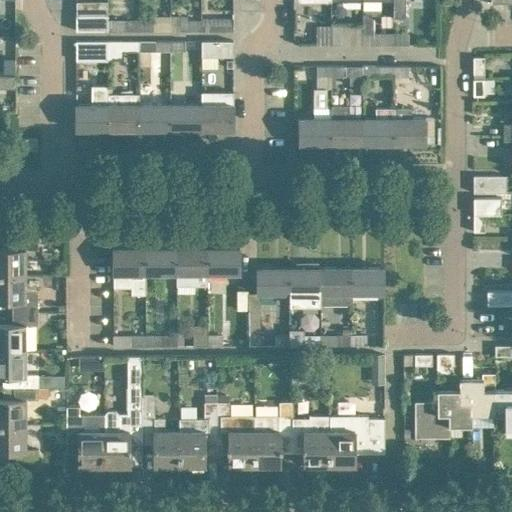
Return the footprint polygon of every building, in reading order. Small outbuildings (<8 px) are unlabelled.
[(393,0),(394,16),(406,16),(405,0),(393,0)] [(76,30),(108,30),(108,19),(108,14),(76,14),(76,30)] [(153,19),(153,30),(170,30),(170,19),(171,15),(153,15),(153,19)] [(202,30),(202,19),(187,19),(187,15),(171,15),(170,30),(202,30)] [(139,30),(139,19),(108,19),(108,30),(139,30)] [(153,19),(139,19),(139,30),(153,30),(153,19)] [(233,19),(202,19),(202,30),(233,30),(233,19)] [(346,25),(331,25),(331,43),(362,43),(362,33),(361,33),(361,23),(346,23),(346,25)] [(316,43),(331,43),(331,25),(316,25),(316,33),(316,43)] [(394,33),(362,33),(362,43),(394,43),(394,33)] [(408,33),(394,33),(394,43),(408,43),(408,33)] [(108,50),(108,40),(76,39),(76,60),(108,60),(108,50)] [(108,40),(108,50),(139,50),(139,40),(108,40)] [(170,72),(170,40),(139,40),(139,50),(139,62),(151,62),(151,50),(160,50),(160,74),(170,74),(170,72)] [(202,40),(170,40),(170,72),(182,71),(181,50),(191,50),(191,64),(202,64),(202,50),(202,40)] [(202,40),(202,50),(216,50),(216,40),(202,40)] [(484,56),(473,56),(473,73),(484,73),(484,56)] [(329,89),(329,75),(331,75),(331,65),(316,65),(316,89),(329,89)] [(362,65),(331,65),(331,75),(349,75),(349,84),(361,84),(361,75),(362,75),(362,65)] [(394,65),(362,65),(362,75),(394,75),(394,65)] [(408,65),(394,65),(394,75),(408,75),(408,65)] [(0,73),(0,85),(8,86),(8,73),(0,73)] [(484,95),(484,78),(473,78),(473,95),(484,95)] [(108,128),(108,93),(107,93),(107,84),(91,84),(90,103),(76,103),(76,129),(108,128)] [(139,93),(108,93),(108,128),(139,128),(139,103),(139,93)] [(170,128),(170,103),(139,103),(139,128),(170,128)] [(202,128),(202,103),(170,103),(170,128),(202,128)] [(233,103),(202,103),(202,128),(233,128),(233,103)] [(331,143),(362,143),(362,117),(348,117),(347,104),(331,104),(331,107),(331,143)] [(331,107),(313,107),(313,117),(299,117),(299,143),(331,143),(331,107)] [(394,107),(375,107),(375,117),(362,117),(362,143),(394,143),(394,107)] [(412,117),(412,107),(394,107),(394,143),(425,143),(425,117),(412,117)] [(503,134),(511,134),(511,122),(503,122),(503,134)] [(511,134),(503,134),(503,147),(511,146),(511,134)] [(26,137),(26,149),(37,149),(37,137),(26,137)] [(507,174),(473,174),(473,191),(507,191),(507,174)] [(473,196),(473,213),(485,213),(485,196),(473,196)] [(485,230),(485,213),(473,213),(473,230),(485,230)] [(12,248),(0,247),(0,273),(28,274),(27,248),(38,248),(38,235),(12,235),(12,248)] [(177,283),(207,283),(207,272),(209,272),(209,246),(177,247),(177,283)] [(239,246),(209,246),(209,272),(240,272),(239,246)] [(145,292),(145,272),(145,247),(113,247),(113,285),(131,285),(131,292),(145,292)] [(176,272),(176,283),(177,283),(177,247),(145,247),(145,272),(176,272)] [(306,266),(289,266),(289,292),(320,292),(320,266),(320,262),(306,262),(306,266)] [(257,266),(257,292),(260,292),(289,292),(289,266),(257,266)] [(320,266),(320,292),(351,292),(351,266),(320,266)] [(383,266),(351,266),(351,292),(383,292),(383,266)] [(0,298),(12,299),(12,311),(39,311),(38,297),(28,297),(28,274),(0,273),(0,298)] [(487,304),(511,303),(511,289),(487,290),(487,304)] [(248,290),(237,290),(237,309),(248,309),(248,292),(248,290)] [(257,292),(248,292),(248,309),(249,309),(249,344),(260,344),(260,292),(257,292)] [(207,324),(209,324),(209,344),(222,344),(222,321),(214,321),(214,305),(207,305),(207,324)] [(0,322),(0,348),(28,349),(28,323),(39,323),(39,311),(12,311),(12,323),(0,322)] [(288,333),(289,333),(289,344),(304,344),(304,322),(288,323),(288,333)] [(209,324),(207,324),(193,324),(193,344),(209,344),(209,324)] [(336,343),(351,344),(351,333),(336,333),(336,343)] [(366,334),(351,333),(351,344),(366,344),(366,334)] [(113,345),(145,345),(145,334),(113,334),(113,345)] [(177,334),(145,334),(145,345),(178,345),(177,334)] [(274,334),(274,344),(288,344),(288,334),(274,334)] [(495,355),(511,355),(511,344),(495,344),(495,355)] [(38,386),(38,383),(38,373),(28,373),(28,349),(0,348),(0,373),(3,374),(3,386),(38,386)] [(454,364),(454,352),(437,353),(437,377),(453,377),(453,364),(454,364)] [(307,364),(307,353),(291,353),(291,378),(301,378),(304,376),(307,373),(308,368),(308,364),(307,364)] [(415,364),(432,364),(432,353),(415,353),(415,364)] [(96,354),(96,369),(105,369),(105,354),(101,354),(100,354),(96,354)] [(384,354),(371,354),(371,370),(384,370),(384,354)] [(107,408),(104,412),(104,429),(105,429),(105,465),(130,465),(130,442),(144,442),(144,418),(141,418),(141,355),(127,355),(127,412),(119,412),(116,408),(107,408)] [(494,413),(494,388),(495,388),(495,372),(482,372),(482,377),(460,377),(460,388),(460,400),(472,400),(472,413),(494,413)] [(48,396),(48,383),(38,383),(38,386),(3,386),(3,398),(0,397),(0,423),(27,423),(27,398),(38,398),(38,396),(48,396)] [(450,424),(472,424),(472,413),(472,400),(460,400),(460,388),(437,388),(437,400),(437,411),(450,411),(450,424)] [(511,424),(511,388),(495,388),(494,388),(494,413),(505,413),(505,424),(511,424)] [(154,442),(154,465),(180,465),(180,428),(179,428),(166,428),(166,417),(155,417),(155,393),(144,393),(144,418),(144,442),(154,442)] [(204,417),(179,417),(179,428),(180,428),(180,465),(205,465),(205,442),(217,442),(218,442),(218,400),(204,400),(204,417)] [(229,413),(229,400),(218,400),(218,442),(217,442),(217,452),(229,452),(229,465),(256,464),(255,413),(229,413)] [(278,400),(278,413),(255,413),(256,464),(280,464),(280,452),(292,451),(292,417),(292,400),(278,400)] [(450,436),(450,424),(450,411),(437,411),(437,400),(415,400),(415,436),(450,436)] [(79,452),(79,465),(105,465),(105,429),(104,429),(81,429),(81,418),(79,418),(79,405),(67,404),(67,452),(79,452)] [(309,414),(309,417),(292,417),(292,451),(304,451),(304,464),(331,464),(331,426),(329,426),(329,414),(309,414)] [(354,416),(354,426),(331,426),(331,464),(355,464),(355,451),(367,451),(367,416),(354,416)] [(38,448),(28,448),(27,423),(0,423),(0,448),(13,448),(13,461),(38,461),(38,448)]
